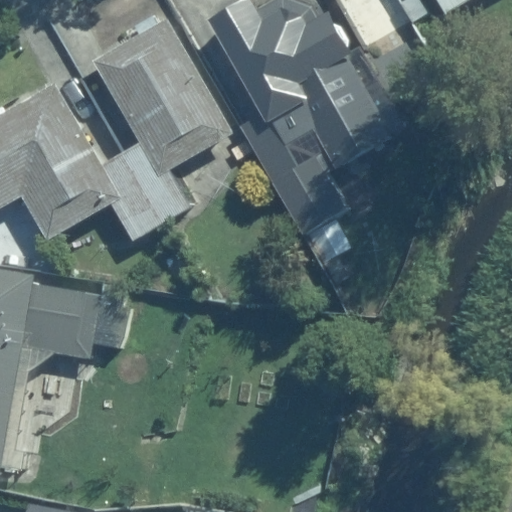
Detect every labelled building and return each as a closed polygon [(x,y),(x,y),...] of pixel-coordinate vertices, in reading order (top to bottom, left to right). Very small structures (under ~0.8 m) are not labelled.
[(256,0),(248,0),(214,18),(266,114),(246,125),(309,232),(350,210),(331,173),(395,137),(393,134),(407,127),(363,41),(353,45),(332,8),(325,11),(322,5),(301,0),(276,0),(261,8),(256,0)] [(430,13),(422,0),(406,0),(418,21),(430,13)] [(439,0),(448,15),(473,0),(439,0)] [(144,33),(97,60),(144,145),(163,176),(173,171),(236,134),(171,19),(161,24),(155,14),(138,24),(144,33)] [(0,127),(34,187),(22,194),(52,239),(114,203),(124,197),(105,165),(58,83),(0,115),(0,127)] [(0,207),(22,194),(34,187),(0,127),(0,207)] [(144,145),(128,153),(169,223),(194,207),(173,171),(163,176),(144,145)] [(128,153),(105,165),(124,197),(114,203),(137,241),(169,223),(128,153)] [(36,277),(0,271),(0,470),(5,471),(26,348),(94,361),(96,342),(124,348),(131,309),(101,306),(104,295),(35,283),(36,277)]
